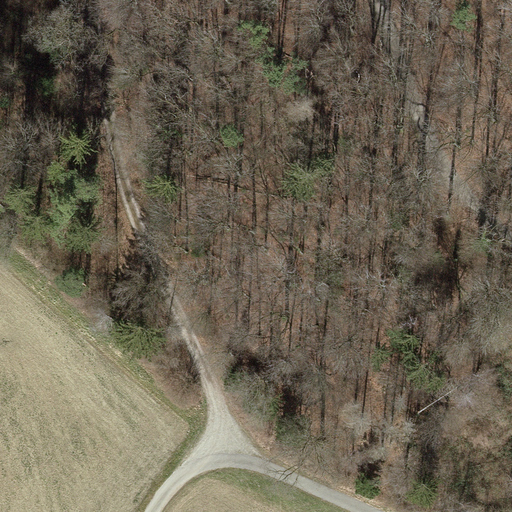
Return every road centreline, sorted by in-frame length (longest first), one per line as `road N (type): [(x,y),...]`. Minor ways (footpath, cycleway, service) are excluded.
road 1 (track): [(84,0),(130,242),(198,369),(223,450)]
road 2 (track): [(385,0),(424,125),(490,213),(511,227)]
road 3 (track): [(161,511),(179,483),(223,450),(365,511)]
